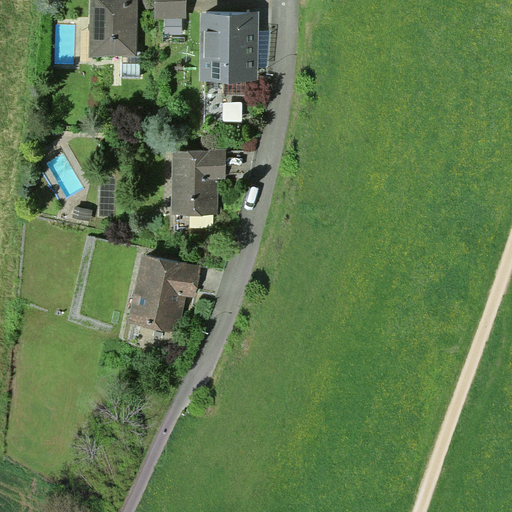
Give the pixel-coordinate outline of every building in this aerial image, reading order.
[(137,0),(90,0),(90,56),(138,56),(137,0)] [(186,0),(154,0),(155,18),(165,18),(182,18),(186,18),(186,0)] [(259,13),(200,12),(199,81),(258,81),(258,67),(258,31),(259,13)] [(182,34),(182,18),(165,18),(165,34),(182,34)] [(270,31),(258,31),(258,67),(268,67),(270,31)] [(172,149),(172,215),(218,215),(218,178),(226,178),(226,149),(172,149)] [(142,254),(128,323),(179,333),(186,296),(194,298),(201,266),(142,254)]
